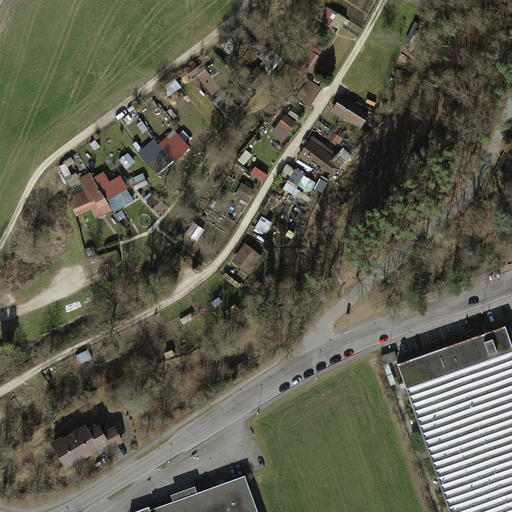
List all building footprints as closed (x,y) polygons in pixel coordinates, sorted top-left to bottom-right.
[(304,65),(319,71),(327,50),(312,44),(304,65)] [(314,105),(322,85),(309,79),(300,100),(314,105)] [(230,95),(221,104),(233,116),(242,106),(230,95)] [(370,114),(341,97),(333,111),(362,128),(370,114)] [(185,131),(196,141),(213,123),(194,105),(185,114),(194,122),(185,131)] [(288,117),(279,126),(288,134),(297,126),(288,117)] [(267,128),(261,137),(277,147),(283,137),(267,128)] [(168,135),(160,145),(164,148),(150,164),(162,175),(190,143),(178,132),(172,139),(168,135)] [(328,153),(313,142),(302,158),(318,168),(328,153)] [(285,188),(296,194),(307,173),(296,167),(285,188)] [(86,192),(75,197),(81,210),(104,200),(91,172),(79,177),(86,192)] [(244,185),(237,197),(250,205),(257,192),(244,185)] [(157,197),(150,203),(162,216),(169,209),(157,197)] [(264,216),(257,226),(268,232),(274,222),(264,216)] [(188,234),(200,240),(206,228),(194,222),(188,234)] [(246,248),(236,263),(244,269),(255,253),(246,248)] [(511,511),(511,332),(510,327),(401,365),(452,511),(511,511)] [(88,427),(55,447),(71,473),(123,440),(116,428),(106,434),(101,427),(92,433),(88,427)] [(261,511),(248,474),(142,511),(261,511)]
